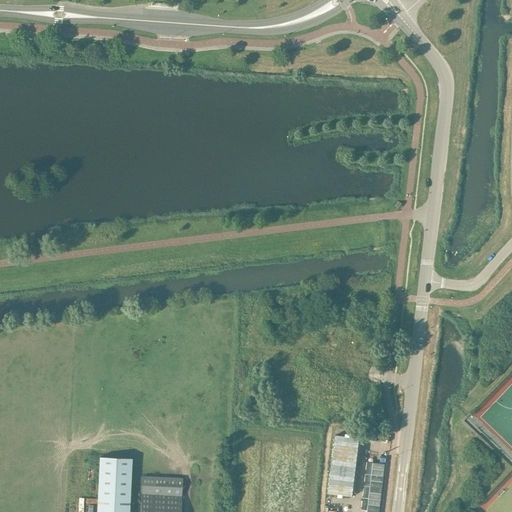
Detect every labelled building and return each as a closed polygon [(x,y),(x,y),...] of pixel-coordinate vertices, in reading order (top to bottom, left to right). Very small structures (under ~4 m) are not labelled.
[(365,433),(364,439),(388,442),(389,436),(365,433)] [(328,493),(353,496),(359,438),(335,435),(328,493)] [(128,511),(131,459),(99,457),(96,511),(128,511)] [(367,462),(360,511),(378,511),(384,464),(373,463),(367,462)] [(180,511),(182,478),(142,476),(139,511),(180,511)]
